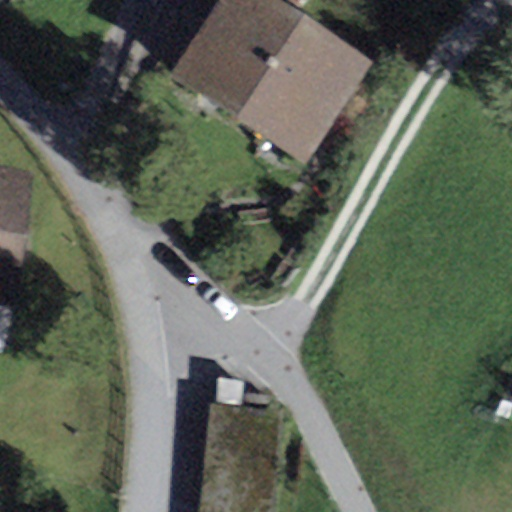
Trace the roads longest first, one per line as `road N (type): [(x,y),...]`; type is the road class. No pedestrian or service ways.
road 1 (residential): [(169,303),(253,331),(279,353),(358,511)]
road 2 (residential): [(169,303),(66,155),(0,81)]
road 3 (residential): [(154,511),(177,345),(169,303)]
